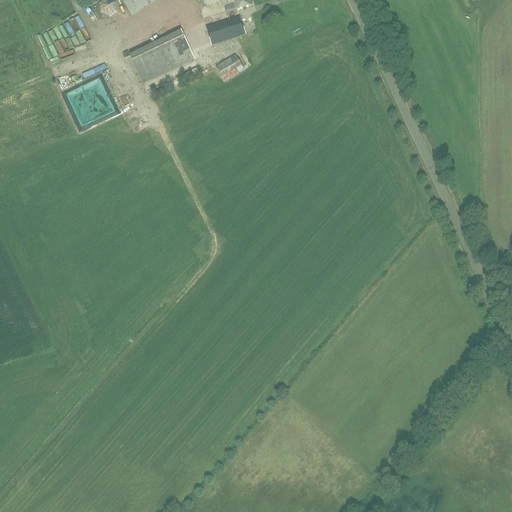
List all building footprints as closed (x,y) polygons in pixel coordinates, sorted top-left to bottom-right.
[(100,0),(96,2),(101,15),(114,10),(110,0),(100,0)] [(120,0),(131,15),(154,0),(120,0)] [(249,0),(197,0),(203,18),(235,8),(236,11),(252,6),(249,0)] [(239,16),(206,27),(212,45),(245,34),(239,16)] [(155,23),(158,29),(170,24),(168,19),(155,23)] [(57,26),(60,35),(69,32),(65,23),(57,26)] [(42,43),(58,38),(55,28),(39,32),(42,43)] [(130,56),(143,84),(194,59),(181,31),(130,56)] [(74,45),(68,36),(52,47),(58,56),(74,45)] [(48,54),(53,52),(48,43),(44,45),(48,54)] [(49,62),(56,59),(54,54),(47,56),(49,62)] [(215,68),(200,76),(208,90),(223,82),(243,70),(235,55),(215,67),(215,68)] [(63,63),(52,66),(57,80),(68,77),(63,63)] [(75,82),(85,77),(82,70),(71,75),(75,82)] [(63,91),(77,127),(112,113),(98,77),(63,91)]
